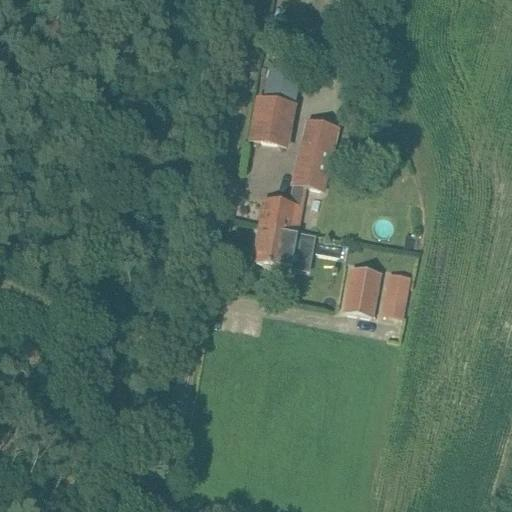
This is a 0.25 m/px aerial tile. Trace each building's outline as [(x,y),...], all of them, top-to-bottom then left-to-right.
[(258,101),(250,143),(269,147),(286,150),(294,108),(299,81),(270,76),(264,103),(258,101)] [(292,187),(288,207),(301,209),(304,190),(323,195),(339,133),(308,126),(292,187)] [(288,207),(283,206),(264,202),(258,234),(295,241),(301,209),(288,207)] [(295,241),(258,234),(252,265),(290,272),(295,241)] [(347,298),(344,315),(367,319),(372,320),(373,315),(381,277),(352,271),(347,298)] [(388,277),(384,302),(406,306),(410,281),(388,277)]
